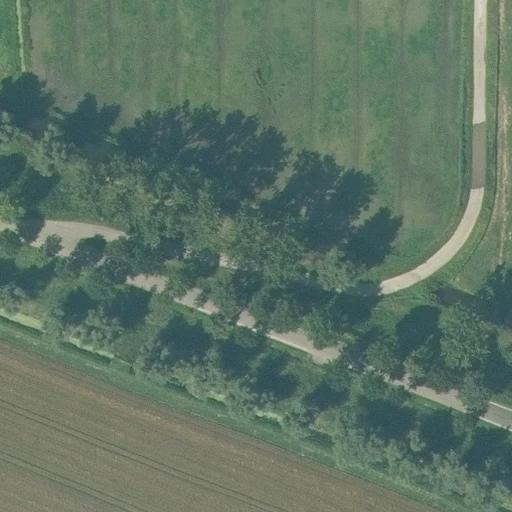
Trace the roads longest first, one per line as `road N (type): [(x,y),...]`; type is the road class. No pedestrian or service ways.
road 1 (track): [(0,277),(511,479)]
road 2 (tertiary): [(0,223),(511,423)]
road 3 (track): [(115,375),(131,329),(360,364)]
